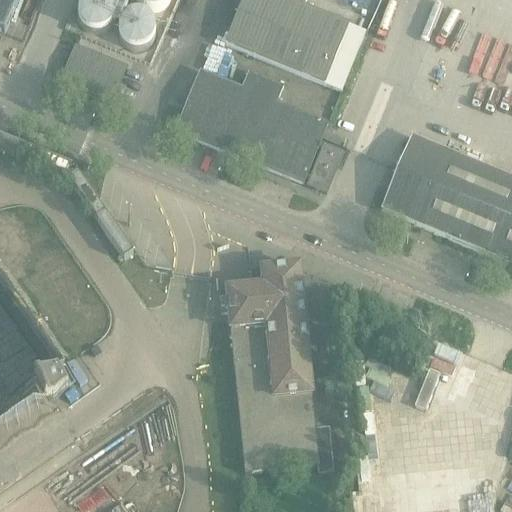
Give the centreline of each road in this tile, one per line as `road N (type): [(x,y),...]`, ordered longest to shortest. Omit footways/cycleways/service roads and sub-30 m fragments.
road 1 (unclassified): [(511,317),(0,103)]
road 2 (unknown): [(331,241),(402,84)]
